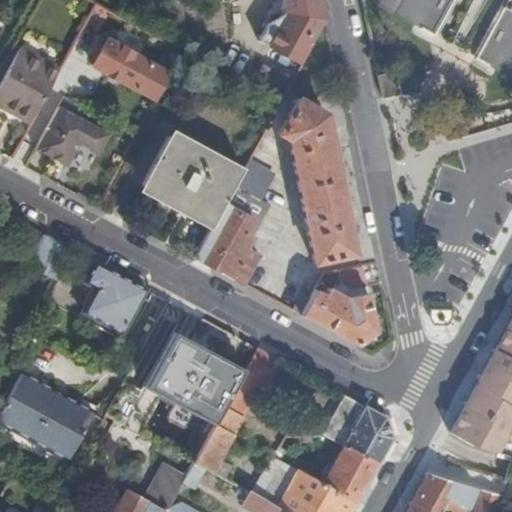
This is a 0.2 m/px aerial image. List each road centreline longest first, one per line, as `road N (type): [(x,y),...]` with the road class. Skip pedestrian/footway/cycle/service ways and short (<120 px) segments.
road 1 (residential): [(426,411),(0,184)]
road 2 (residential): [(341,0),(426,411)]
road 3 (residential): [(426,411),(511,258)]
